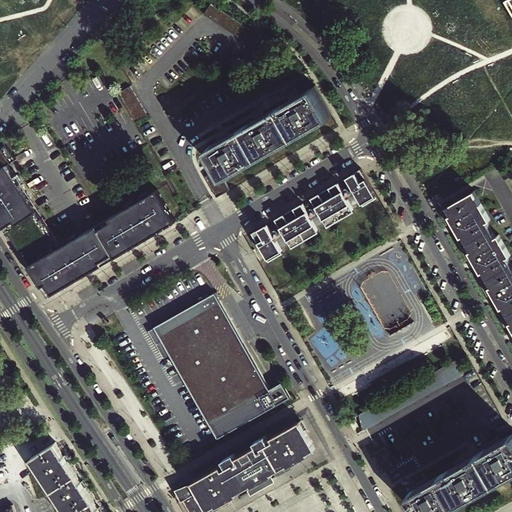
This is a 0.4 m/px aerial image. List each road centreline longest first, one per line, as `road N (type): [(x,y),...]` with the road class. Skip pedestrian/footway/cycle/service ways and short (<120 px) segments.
road 1 (residential): [(380,511),(222,228)]
road 2 (residential): [(371,141),(511,386)]
road 3 (residential): [(173,141),(142,87),(204,24),(261,62),(263,84),(251,96)]
road 4 (tertiary): [(0,318),(126,511)]
road 5 (tertiary): [(170,511),(49,329)]
road 6 (residential): [(222,228),(49,329)]
road 7 (residential): [(248,0),(312,53),(371,141)]
road 8 (residential): [(371,141),(222,228)]
road 9 (residential): [(0,116),(101,0)]
